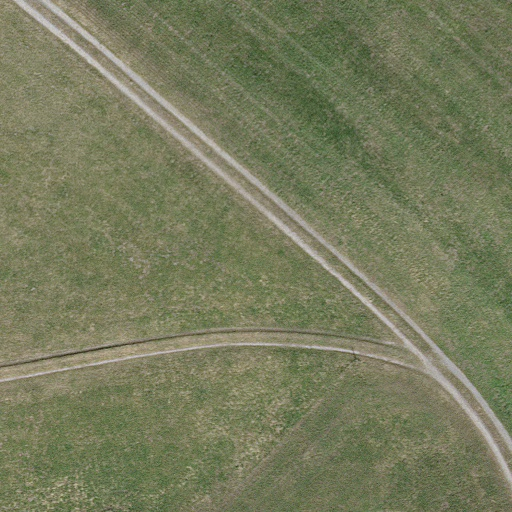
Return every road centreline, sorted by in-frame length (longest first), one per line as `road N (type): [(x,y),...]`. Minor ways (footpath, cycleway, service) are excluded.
road 1 (track): [(0,379),(222,326),(439,350),(509,405),(511,417)]
road 2 (track): [(439,350),(20,0)]
